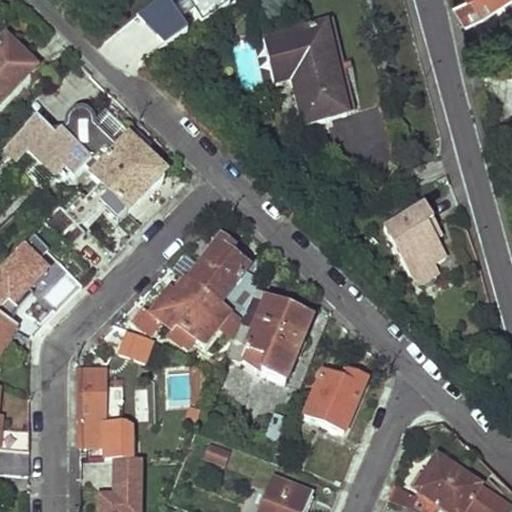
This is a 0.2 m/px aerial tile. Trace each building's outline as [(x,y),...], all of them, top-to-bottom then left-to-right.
[(123,76),(187,34),(179,22),(193,12),(201,24),(224,8),(218,0),(164,0),(101,43),(123,76)] [(221,0),(228,10),(241,0),(221,0)] [(456,0),(468,19),(499,0),(456,0)] [(486,28),(467,41),(471,55),(494,39),(486,28)] [(327,29),(283,37),(302,125),(345,116),(327,29)] [(3,37),(0,40),(0,99),(33,64),(27,59),(3,37)] [(171,50),(161,60),(176,75),(186,64),(171,50)] [(153,149),(121,116),(115,122),(107,114),(96,125),(85,114),(65,132),(55,133),(41,118),(30,129),(37,136),(26,146),(44,164),(32,175),(47,190),(59,179),(68,189),(84,173),(100,190),(89,201),(80,192),(47,225),(70,250),(87,234),(80,227),(102,205),(120,224),(167,177),(151,161),(146,155),(153,149)] [(262,131),(248,117),(239,127),(253,141),(262,131)] [(153,149),(146,155),(151,161),(158,154),(153,149)] [(384,231),(411,281),(432,269),(445,262),(435,243),(426,227),(432,224),(424,209),(384,231)] [(432,224),(426,227),(435,243),(441,240),(432,224)] [(229,252),(218,244),(190,286),(241,325),(253,296),(251,295),(253,288),(239,283),(244,272),(234,265),(224,259),(229,252)] [(432,269),(411,281),(420,287),(437,278),(432,269)] [(164,309),(159,316),(196,345),(210,325),(221,332),(235,341),(241,325),(190,286),(186,283),(173,301),(171,300),(164,309)] [(235,341),(228,358),(242,362),(260,374),(284,384),(310,323),(288,315),(289,309),(253,296),(241,325),(235,341)] [(142,313),(133,326),(161,344),(170,332),(142,313)] [(0,322),(0,352),(2,349),(14,331),(0,322)] [(210,325),(196,345),(206,351),(221,332),(210,325)] [(115,357),(144,367),(152,344),(123,334),(115,357)] [(104,369),(80,370),(79,414),(79,449),(104,448),(105,423),(113,423),(113,390),(104,390),(104,369)] [(167,372),(168,404),(190,404),(190,372),(167,372)] [(344,382),(321,373),(302,418),(343,435),(366,379),(357,375),(348,372),(344,382)] [(289,436),(282,433),(277,445),(284,449),(289,436)] [(30,438),(1,435),(0,446),(0,454),(18,457),(30,456),(30,438)] [(208,444),(202,458),(224,467),(229,453),(208,444)] [(18,457),(0,456),(0,479),(29,479),(30,456),(18,457)] [(407,509),(412,511),(432,511),(457,476),(437,462),(426,478),(414,495),(395,485),(388,501),(407,509)] [(457,476),(432,511),(508,511),(511,509),(511,494),(495,477),(484,466),(467,483),(457,476)] [(272,480),(258,511),(305,511),(312,497),(272,480)]
